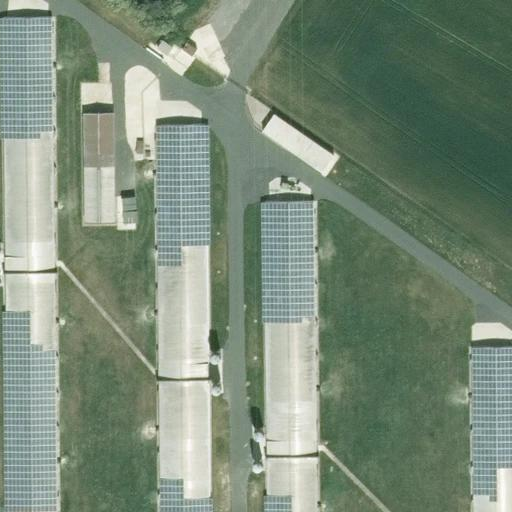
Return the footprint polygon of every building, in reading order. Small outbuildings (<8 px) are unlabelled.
[(61,511),(59,12),(4,12),(6,511),(61,511)] [(79,87),(82,227),(124,226),(122,86),(79,87)] [(214,511),(213,109),(158,109),(160,511),(214,511)] [(271,112),(258,131),(321,173),(334,155),(271,112)] [(320,511),(319,202),(264,202),(265,511),(320,511)] [(511,511),(511,330),(471,331),(471,511),(511,511)]
